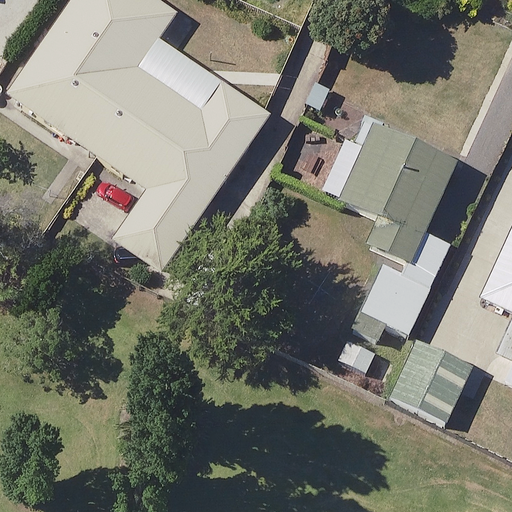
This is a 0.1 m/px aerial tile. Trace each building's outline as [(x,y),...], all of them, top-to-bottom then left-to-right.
[(185,23),(151,0),(80,0),(11,102),(107,167),(73,218),(164,279),(269,124),(194,74),(201,62),(172,42),(185,23)] [(378,134),(367,158),(348,149),(325,200),(382,227),(370,253),(410,272),(457,170),(378,134)] [(511,246),(484,309),(511,320),(511,337),(502,361),(511,366),(511,246)] [(386,273),(356,340),(380,351),(389,331),(413,342),(434,295),(386,273)] [(475,376),(415,350),(392,403),(451,429),(475,376)]
